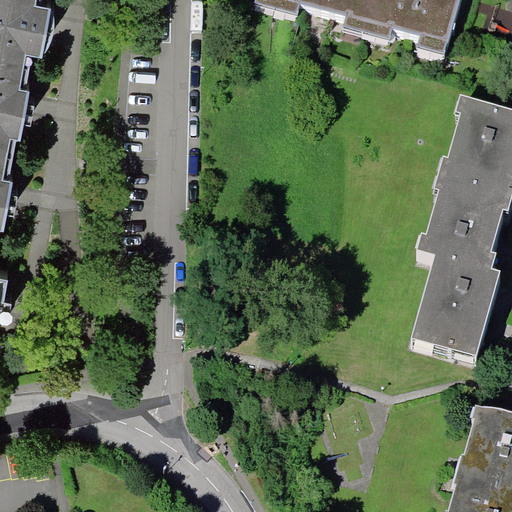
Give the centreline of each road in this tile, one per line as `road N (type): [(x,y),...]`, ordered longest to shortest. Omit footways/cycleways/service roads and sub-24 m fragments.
road 1 (residential): [(156,434),(167,359),(171,0)]
road 2 (tertiary): [(156,434),(106,417),(25,410),(0,417)]
